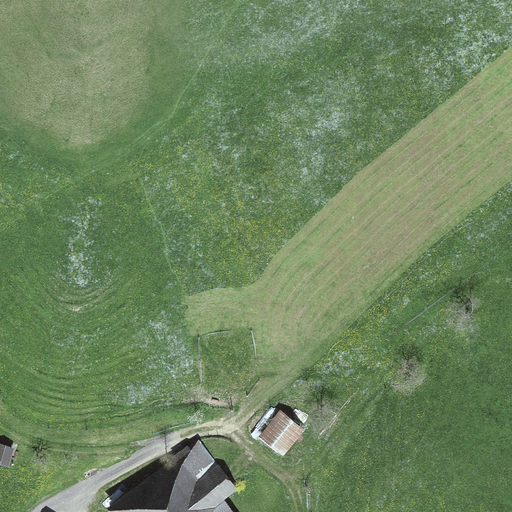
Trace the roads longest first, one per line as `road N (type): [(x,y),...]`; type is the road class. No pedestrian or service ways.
road 1 (track): [(0,421),(39,444),(94,450),(155,447),(215,427),(233,432),(266,464),(297,472),(324,451),(439,293)]
road 2 (track): [(41,511),(155,447)]
